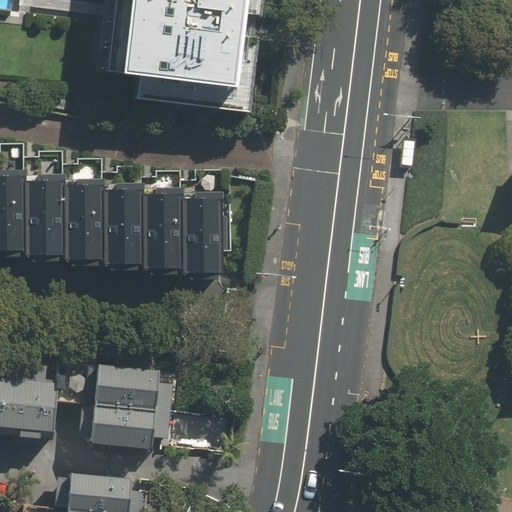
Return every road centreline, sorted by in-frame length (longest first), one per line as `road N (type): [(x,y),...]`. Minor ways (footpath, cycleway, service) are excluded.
road 1 (secondary): [(343,163),(295,511)]
road 2 (residential): [(0,124),(343,163)]
road 3 (secondary): [(363,0),(343,163)]
